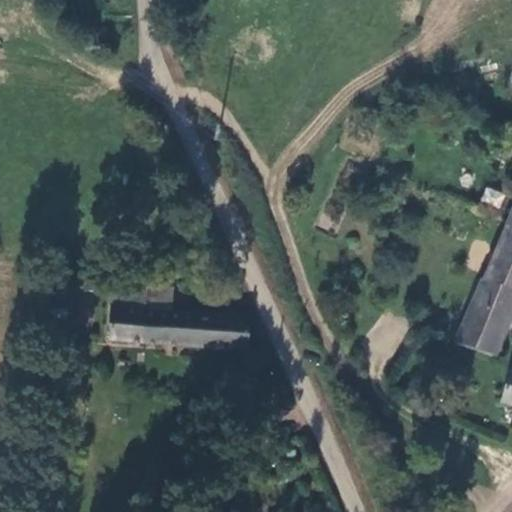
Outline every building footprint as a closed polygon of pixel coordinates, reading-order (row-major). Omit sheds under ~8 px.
[(482,202),(500,207),(504,193),(486,188),(482,202)] [(511,214),(460,338),(495,355),(511,317),(511,214)] [(170,281),(113,278),(112,296),(149,300),(149,302),(169,304),(170,281)] [(149,300),(112,296),(107,328),(242,341),(246,311),(169,304),(149,302),(149,300)] [(511,370),(503,407),(511,408),(511,370)]
